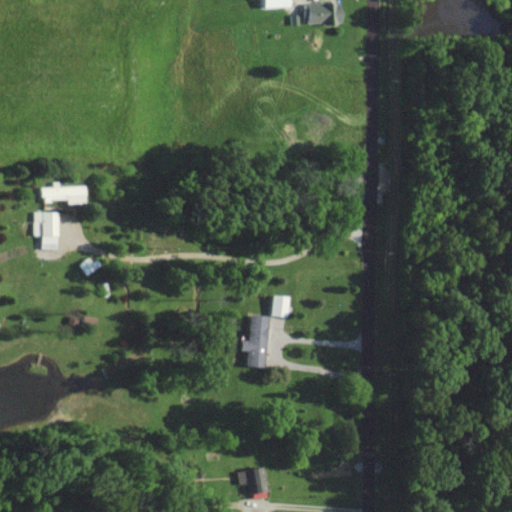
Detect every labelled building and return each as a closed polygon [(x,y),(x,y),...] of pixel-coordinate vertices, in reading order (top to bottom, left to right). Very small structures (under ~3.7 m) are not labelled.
[(335,1),(300,3),(300,24),(336,22),(335,1)] [(83,185),(39,186),(39,199),(64,199),(64,203),(83,202),(83,185)] [(54,211),(31,211),(30,234),(38,235),(38,242),(54,243),(54,211)] [(283,316),(284,295),(267,295),(266,315),(283,316)] [(263,315),(244,314),(243,340),(234,339),(233,350),(241,350),(240,366),(261,367),(263,315)] [(234,483),(242,482),(243,492),(262,489),(259,465),(232,469),(234,483)]
